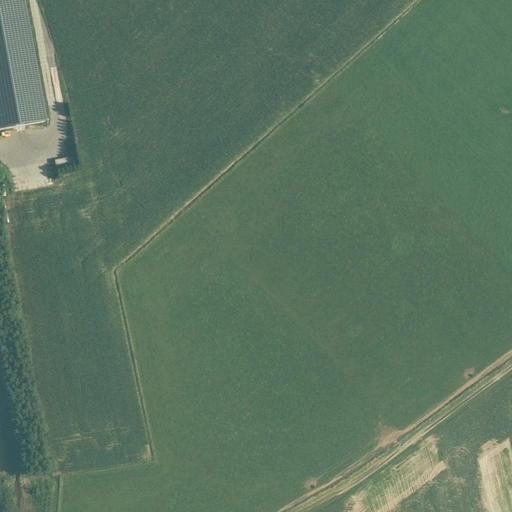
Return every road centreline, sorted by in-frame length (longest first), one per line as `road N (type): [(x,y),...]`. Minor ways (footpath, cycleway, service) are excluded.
road 1 (track): [(308,511),(511,373)]
road 2 (unclassified): [(0,140),(55,129),(33,0)]
